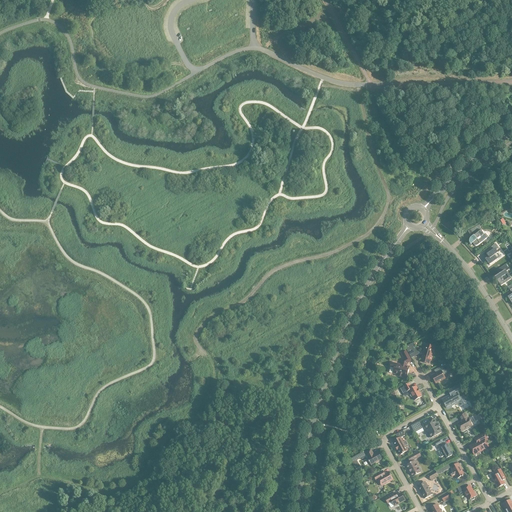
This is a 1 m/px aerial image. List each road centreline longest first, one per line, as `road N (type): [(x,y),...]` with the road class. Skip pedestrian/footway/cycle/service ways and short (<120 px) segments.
road 1 (track): [(185,345),(198,343),(206,320),(279,266),(375,227),(390,199),(375,169),(365,86)]
road 2 (tertiary): [(297,511),(323,381),(367,286),(408,225)]
road 3 (unclassified): [(253,48),(350,85),(511,82)]
road 4 (tertiary): [(511,340),(467,270),(424,224)]
road 5 (residential): [(437,407),(384,439),(420,511)]
